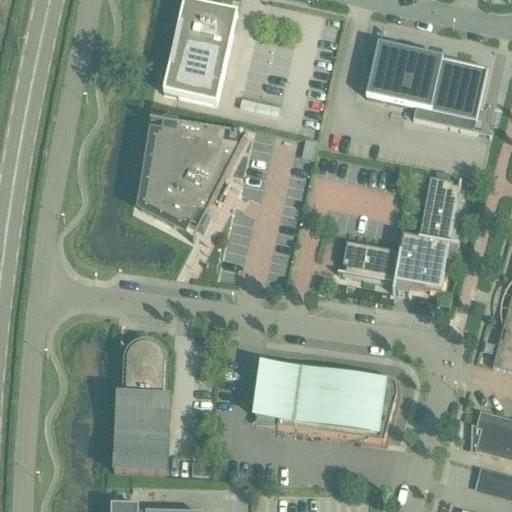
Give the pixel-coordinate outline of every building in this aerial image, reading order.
[(163,99),(217,111),(237,18),(184,6),(163,99)] [(475,111),(483,75),(380,52),(384,35),(382,34),(366,102),(416,113),(413,124),(477,139),(477,136),(472,135),(474,126),(472,126),(473,120),(474,121),(474,120),(476,112),(476,111),(475,111)] [(178,126),(163,123),(160,140),(152,138),(140,214),(184,236),(188,229),(203,237),(209,223),(206,221),(247,141),(177,130),(178,126)] [(321,205),(383,218),(386,203),(397,206),(404,172),(317,155),(314,173),(327,175),(321,205)] [(345,278),(338,276),(337,278),(344,279),(344,281),(394,290),(392,298),(394,298),(394,297),(408,299),(409,291),(441,297),(446,266),(455,267),(457,253),(459,254),(459,252),(451,251),(460,201),(458,201),(461,186),(459,186),(458,192),(452,191),(453,188),(430,184),(418,245),(403,242),(400,258),(346,248),(342,271),(346,272),(345,278)] [(511,297),(502,334),(506,335),(503,346),(499,346),(492,372),(511,377),(511,297)] [(114,478),(166,480),(169,432),(161,432),(165,368),(164,362),(161,357),(156,353),(151,350),(145,349),(140,350),(134,353),(130,357),(128,363),(127,368),(124,427),(116,427),(114,478)] [(277,432),(384,446),(395,406),(397,402),(398,397),(397,392),(395,388),(391,384),(386,382),(286,368),(285,376),(262,373),(255,421),(278,425),(277,432)] [(473,433),(473,454),(475,455),(475,457),(511,467),(511,425),(480,417),(476,433),(473,433)] [(184,481),(201,480),(201,467),(183,468),(184,481)]
